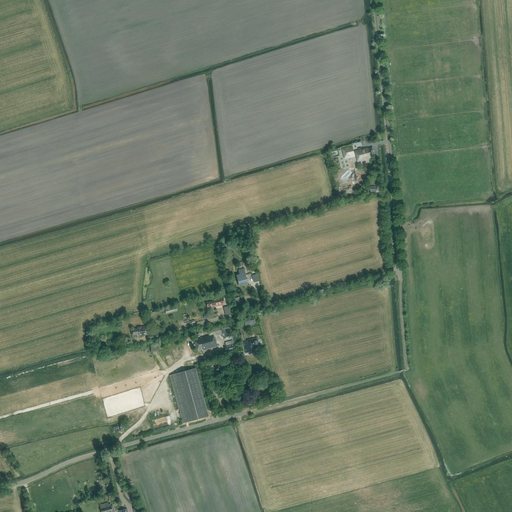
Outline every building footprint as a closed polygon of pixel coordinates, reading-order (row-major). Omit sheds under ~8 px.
[(353,147),(343,150),(345,158),(356,155),(358,161),(369,159),(369,158),(374,156),(372,148),(368,149),(368,148),(355,151),(355,152),(354,152),(353,147)] [(236,276),(239,286),(247,284),(244,269),(238,270),(239,275),(236,276)] [(214,301),(214,302),(206,304),(207,309),(215,307),(215,308),(225,306),(223,298),(214,301)] [(137,327),(138,329),(131,330),(132,335),(136,335),(136,336),(147,335),(145,326),(137,327)] [(208,331),(209,335),(193,340),(197,352),(202,350),(202,352),(217,348),(215,339),(214,339),(213,337),(221,334),(219,328),(208,331)] [(250,342),(243,343),(245,353),(248,353),(249,355),(253,354),(253,352),(254,351),(254,348),(258,347),(257,339),(250,340),(250,342)] [(235,350),(234,345),(224,347),(226,353),(235,350)] [(208,417),(195,369),(169,376),(183,424),(208,417)] [(111,509),(111,504),(108,505),(108,503),(103,504),(104,508),(104,511),(113,511),(113,508),(111,509)]
